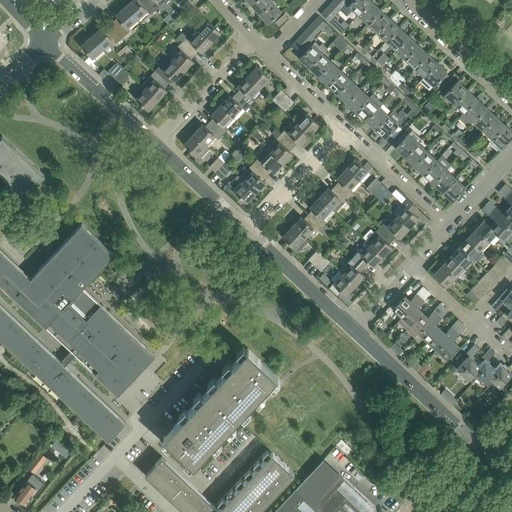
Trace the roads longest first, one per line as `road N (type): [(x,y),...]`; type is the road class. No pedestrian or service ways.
road 1 (residential): [(488,454),(361,335)]
road 2 (residential): [(163,151),(43,42)]
road 3 (residential): [(361,335),(248,232)]
road 4 (residential): [(453,231),(346,128)]
road 5 (residential): [(163,151),(264,47)]
road 6 (residential): [(511,103),(410,0)]
road 7 (residential): [(248,232),(346,128)]
road 8 (residential): [(115,457),(213,354)]
